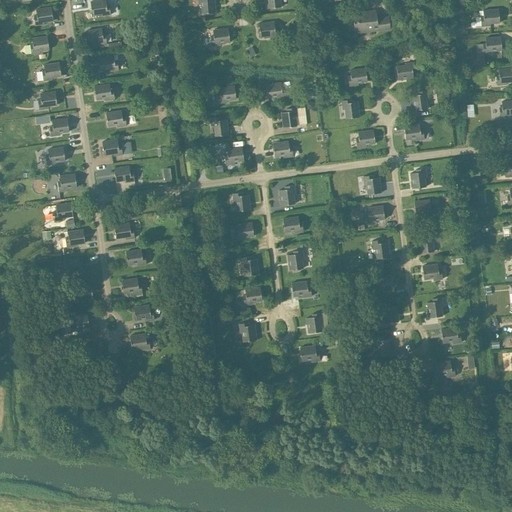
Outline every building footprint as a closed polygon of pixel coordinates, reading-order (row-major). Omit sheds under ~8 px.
[(105,0),(101,0),(90,2),(91,15),(101,14),(101,16),(110,15),(109,5),(106,5),(105,0)] [(197,0),(198,5),(200,5),(201,14),(215,12),(213,0),(197,0)] [(265,0),(267,9),(280,7),(279,0),(265,0)] [(36,15),(33,16),(34,25),(44,24),(43,22),(52,21),(50,7),(35,9),(36,15)] [(483,16),(480,16),(481,26),(490,25),(490,23),(499,22),(498,9),(482,10),(483,16)] [(352,13),(354,33),(390,29),(388,17),(376,18),(375,10),(352,13)] [(273,22),(258,23),(260,37),(269,36),(269,38),(278,37),(277,27),(274,27),(273,22)] [(86,31),(87,44),(97,43),(97,45),(106,43),(105,34),(102,34),(101,28),(86,31)] [(213,36),(210,36),(211,46),(220,45),(220,43),(229,42),(227,28),(212,30),(213,36)] [(32,44),(29,44),(30,54),(39,53),(39,51),(48,49),(47,36),(31,38),(32,44)] [(482,44),(483,54),(492,53),(492,51),(501,50),(500,36),(485,38),(485,44),(482,44)] [(425,44),(431,56),(439,53),(433,41),(425,44)] [(256,54),(252,47),(246,50),(250,57),(256,54)] [(97,57),(99,71),(109,69),(109,71),(118,70),(117,60),(114,61),(113,55),(97,57)] [(396,66),(397,80),(413,78),(412,72),(415,72),(414,62),(405,63),(405,65),(396,66)] [(41,71),(42,81),(51,79),(51,78),(60,76),(59,63),(43,65),(44,71),(41,71)] [(496,75),(496,85),(506,84),(505,82),(511,81),(511,67),(498,69),(499,75),(496,75)] [(350,76),(347,76),(348,86),(358,85),(357,83),(367,82),(365,68),(349,70),(350,76)] [(265,84),(266,98),(276,97),(276,99),(285,98),(284,88),(281,88),(280,83),(265,84)] [(93,86),(95,100),(105,98),(105,100),(114,99),(113,89),(110,90),(109,84),(93,86)] [(447,84),(440,85),(442,97),(449,97),(447,84)] [(219,93),(216,94),(217,103),(226,102),(226,100),(235,99),(234,86),(218,88),(219,93)] [(417,94),(411,95),(413,111),(427,109),(426,100),(428,99),(426,90),(417,91),(417,94)] [(40,99),(37,100),(38,110),(48,108),(47,106),(56,105),(55,92),(39,94),(40,99)] [(351,99),(341,101),(342,110),(344,109),(345,119),(359,117),(357,102),(351,102),(351,99)] [(501,107),(498,107),(499,117),(509,116),(508,114),(511,114),(511,100),(501,101),(501,107)] [(286,112),(280,112),(282,128),(296,126),(295,117),(297,117),(295,107),(295,104),(292,104),(293,108),(286,109),(286,112)] [(121,111),(105,113),(107,126),(116,125),(117,127),(126,126),(125,116),(122,116),(121,111)] [(220,117),(210,118),(211,127),(213,127),(214,136),(228,135),(226,119),(220,120),(220,117)] [(49,127),(50,136),(59,135),(59,133),(68,132),(66,118),(51,120),(52,126),(49,127)] [(419,124),(403,126),(405,140),(414,138),(415,140),(424,139),(423,129),(420,130),(419,124)] [(355,138),(356,148),(366,147),(365,145),(374,143),(373,130),(357,132),(358,138),(355,138)] [(117,139),(101,142),(103,155),(112,154),(113,156),(122,155),(121,145),(118,145),(117,139)] [(272,143),(274,157),(283,155),(284,157),(293,156),(292,147),(289,147),(288,141),(272,143)] [(48,155),(45,156),(46,165),(55,164),(55,162),(64,161),(62,147),(47,149),(48,155)] [(227,155),(224,155),(225,165),(234,164),(234,162),(243,161),(242,147),(226,149),(227,155)] [(129,166),(113,168),(115,182),(124,181),(125,182),(134,181),(132,171),(129,172),(129,166)] [(410,173),(412,189),(425,187),(424,178),(426,177),(425,168),(415,169),(416,172),(410,173)] [(60,182),(57,182),(58,192),(67,191),(67,189),(76,187),(74,174),(59,176),(60,182)] [(363,176),(364,186),(366,185),(367,194),(381,193),(379,177),(373,178),(372,175),(363,176)] [(34,192),(43,192),(43,178),(34,178),(34,192)] [(284,189),(279,190),(281,206),(294,204),(293,195),(295,194),(294,185),(284,186),(284,189)] [(242,192),(232,194),(233,203),(235,203),(236,212),(250,210),(248,195),(242,195),(242,192)] [(413,202),(415,215),(424,214),(425,216),(434,215),(433,205),(430,205),(429,200),(413,202)] [(56,211),(53,211),(54,221),(63,220),(63,218),(72,216),(70,203),(55,205),(56,211)] [(365,214),(366,224),(375,222),(375,220),(384,219),(382,206),(367,208),(368,213),(365,214)] [(282,219),(284,232),(293,231),(293,233),(303,232),(301,222),(298,222),(298,217),(282,219)] [(75,227),(73,219),(65,221),(66,228),(75,227)] [(113,225),(115,239),(124,237),(125,239),(134,238),(133,228),(130,229),(129,223),(113,225)] [(234,231),(235,241),(244,239),(244,237),(253,236),(251,223),(236,225),(237,230),(234,231)] [(65,238),(66,248),(75,246),(75,244),(84,243),(82,230),(67,232),(68,238),(65,238)] [(418,238),(420,253),(434,251),(432,242),(434,242),(433,233),(423,234),(424,237),(418,238)] [(371,241),(373,250),(375,250),(376,259),(389,257),(387,242),(382,243),(381,240),(371,241)] [(141,250),(125,252),(127,265),(136,264),(137,266),(146,265),(144,255),(141,255),(141,250)] [(287,255),(289,270),(303,269),(301,259),(303,259),(302,250),(292,251),(293,254),(287,255)] [(240,258),(241,267),(243,267),(245,276),(258,274),(256,259),(250,260),(250,257),(240,258)] [(64,266),(61,267),(62,276),(71,275),(71,273),(80,272),(78,258),(63,260),(64,266)] [(437,264),(422,266),(423,280),(433,278),(433,280),(442,279),(441,269),(438,270),(437,264)] [(374,278),(375,288),(384,287),(384,285),(393,284),(391,270),(376,272),(377,278),(374,278)] [(121,280),(123,294),(132,293),(133,295),(142,293),(140,284),(137,284),(137,278),(121,280)] [(291,283),(292,297),(302,295),(302,297),(311,296),(310,286),(307,287),(306,281),(291,283)] [(73,293),(74,303),(83,302),(83,300),(92,298),(90,285),(75,287),(76,293),(73,293)] [(245,295),(242,295),(243,305),(253,304),(252,302),(262,301),(260,287),(244,289),(245,295)] [(432,302),(426,303),(428,318),(442,316),(441,307),(443,307),(441,297),(432,299),(432,302)] [(380,305),(381,314),(383,314),(385,323),(398,322),(396,306),(390,307),(390,304),(380,305)] [(149,305),(133,307),(135,321),(144,319),(145,321),(154,320),(152,310),(149,311),(149,305)] [(312,317),(306,318),(308,333),(321,332),(320,322),(322,322),(321,313),(311,314),(312,317)] [(72,322),(69,322),(70,332),(80,330),(79,328),(89,327),(87,314),(71,316),(72,322)] [(238,324),(239,333),(241,333),(243,342),(256,340),(254,325),(248,326),(248,323),(238,324)] [(456,327),(441,329),(442,343),(452,342),(452,344),(461,342),(460,333),(457,333),(456,327)] [(129,336),(131,350),(140,348),(141,350),(150,349),(148,339),(145,340),(145,334),(129,336)] [(383,337),(373,338),(375,347),(377,347),(378,356),(391,354),(389,339),(383,340),(383,337)] [(315,346),(299,348),(301,361),(310,360),(311,362),(320,361),(318,351),(315,351),(315,346)] [(434,363),(436,376),(445,375),(446,377),(455,376),(454,366),(451,367),(450,361),(434,363)]
